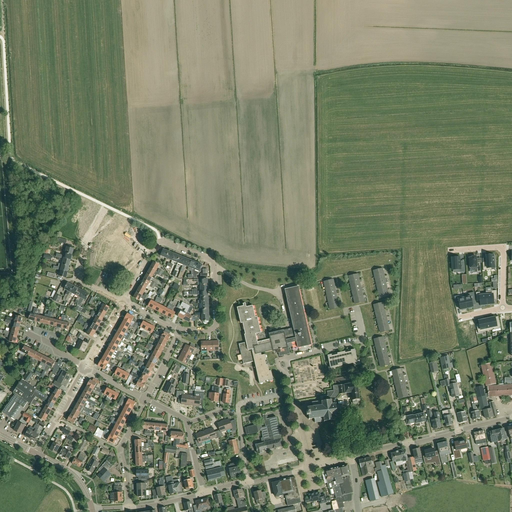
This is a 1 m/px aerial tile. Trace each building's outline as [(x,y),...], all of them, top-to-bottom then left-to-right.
[(82,203),(81,205),(87,209),(98,214),(101,209),(99,209),(100,208),(97,206),(96,207),(92,205),(89,207),(84,205),(84,204),(82,203)] [(84,213),(82,216),(87,219),(89,216),(95,219),(98,214),(87,209),(84,213)] [(116,214),(112,219),(113,220),(121,226),(124,223),(126,224),(127,223),(116,214)] [(80,219),(75,226),(86,233),(86,232),(87,233),(90,229),(89,229),(90,228),(84,225),(86,222),(80,219)] [(113,220),(110,224),(117,230),(121,226),(113,220)] [(110,224),(106,228),(114,234),(117,230),(110,224)] [(74,225),(68,233),(75,237),(76,234),(82,238),(83,237),(84,238),(86,234),(85,234),(86,233),(75,226),(74,225)] [(106,228),(102,232),(110,238),(114,234),(106,228)] [(102,232),(98,238),(103,242),(102,244),(107,244),(111,239),(110,238),(102,232)] [(67,247),(65,253),(72,255),(74,249),(71,248),(71,246),(68,245),(67,247)] [(135,247),(131,251),(138,258),(142,254),(135,247)] [(161,256),(166,258),(169,251),(163,249),(163,250),(160,249),(157,257),(160,258),(161,256)] [(131,251),(127,255),(134,262),(138,258),(131,251)] [(166,258),(172,260),(174,254),(169,251),(166,258)] [(172,260),(178,263),(180,256),(174,254),(172,260)] [(127,255),(123,259),(130,266),(134,262),(127,255)] [(486,262),(483,263),(483,270),(491,270),(491,268),(495,267),(494,256),(491,256),(491,255),(486,256),(486,262)] [(180,256),(178,263),(183,265),(186,258),(180,256)] [(99,262),(110,264),(109,267),(116,268),(117,260),(100,257),(99,262)] [(472,258),(469,258),(470,270),(476,270),(477,272),(481,272),(480,263),(477,263),(476,259),(476,257),(472,257),(472,258)] [(182,268),(181,271),(183,272),(186,266),(189,267),(191,260),(186,258),(183,265),(182,268)] [(460,258),(452,258),(453,270),(460,270),(460,272),(465,272),(464,262),(460,263),(460,261),(460,258)] [(123,259),(118,263),(125,270),(130,266),(123,259)] [(197,263),(191,260),(189,267),(194,269),(197,263)] [(150,268),(156,271),(159,265),(154,262),(150,268)] [(203,265),(197,263),(194,269),(200,272),(203,265)] [(153,277),(156,271),(150,268),(147,274),(153,277)] [(375,278),(384,276),(383,269),(373,271),(375,278)] [(143,280),(149,283),(153,277),(147,274),(143,280)] [(350,283),(359,281),(358,274),(349,276),(350,283)] [(375,278),(376,285),(386,283),(384,276),(375,278)] [(146,289),(149,283),(143,280),(140,286),(146,289)] [(324,282),(326,289),(335,287),(333,280),(324,282)] [(350,283),(352,290),(361,288),(359,281),(350,283)] [(64,299),(66,300),(73,286),(68,283),(64,290),(68,291),(63,299),(64,299)] [(386,283),(376,285),(378,292),(387,289),(386,283)] [(72,294),(75,295),(79,289),(73,286),(66,300),(65,302),(64,305),(66,306),(72,294)] [(137,292),(143,295),(146,289),(140,286),(137,292)] [(244,306),(237,308),(241,323),(243,323),(246,334),(244,335),(246,342),(239,344),(243,360),(243,364),(255,361),(260,384),(264,383),(263,381),(269,380),(270,381),(274,381),(271,371),(269,371),(268,364),(266,365),(265,359),(267,358),(266,355),(262,355),(261,353),(267,352),(267,351),(273,350),(273,351),(277,350),(278,353),(279,352),(280,355),(290,353),(288,348),(292,347),(292,343),(297,342),(298,348),(312,345),(299,287),(285,290),(294,328),(269,333),(271,339),(266,340),(265,335),(261,333),(258,317),(256,317),(253,306),(247,307),(246,303),(243,304),(244,306)] [(337,294),(335,287),(326,289),(327,296),(337,294)] [(352,290),(353,297),(363,295),(361,288),(352,290)] [(77,304),(79,301),(81,298),(80,298),(84,291),(79,289),(75,295),(78,297),(77,298),(75,303),(77,304)] [(387,289),(378,292),(380,298),(389,296),(387,289)] [(81,298),(79,301),(81,302),(82,302),(84,300),(86,301),(89,294),(84,291),(80,298),(81,298)] [(497,291),(486,292),(487,305),(490,304),(491,305),(494,305),(493,299),(496,298),(497,291)] [(143,295),(137,292),(133,298),(139,301),(143,295)] [(469,296),(464,297),(467,308),(468,308),(469,309),(472,308),(472,307),(473,307),(472,300),(475,300),(474,292),(468,294),(469,296)] [(480,292),(476,292),(477,300),(480,300),(481,306),(484,306),(484,305),(487,305),(486,292),(486,293),(480,293),(480,292)] [(327,296),(329,303),(338,301),(337,294),(327,296)] [(364,302),(363,295),(353,297),(355,304),(364,302)] [(459,296),(454,297),(456,304),(459,303),(461,310),(462,310),(462,311),(466,310),(465,309),(467,308),(464,297),(460,298),(459,296)] [(100,310),(106,314),(110,308),(104,304),(98,301),(97,303),(102,307),(100,310)] [(148,307),(154,310),(157,304),(151,301),(148,307)] [(340,307),(338,301),(329,303),(330,310),(340,307)] [(375,312),(385,310),(383,303),(374,305),(375,312)] [(163,307),(157,304),(154,310),(160,313),(163,307)] [(42,323),(43,317),(39,316),(41,308),(39,307),(38,309),(35,322),(42,323)] [(169,310),(163,307),(160,313),(166,316),(169,310)] [(29,320),(35,322),(38,309),(36,308),(34,315),(30,314),(29,320)] [(106,314),(100,310),(98,314),(97,316),(103,320),(106,314)] [(175,313),(169,310),(166,316),(172,319),(175,313)] [(385,310),(375,312),(377,319),(386,317),(385,310)] [(181,311),(178,317),(184,320),(187,314),(181,311)] [(45,317),(43,317),(42,323),(49,325),(52,313),(49,312),(48,315),(46,314),(45,317)] [(95,315),(91,313),(91,314),(89,312),(88,314),(94,318),(96,319),(94,322),(99,326),(103,320),(97,316),(95,315)] [(135,319),(135,318),(137,314),(134,312),(132,316),(128,314),(124,320),(125,320),(138,328),(139,326),(140,326),(141,323),(140,322),(138,324),(134,322),(135,319)] [(54,313),(52,313),(49,325),(55,327),(57,319),(56,318),(55,320),(54,319),(54,317),(53,317),(54,313)] [(187,314),(184,320),(189,323),(191,320),(192,321),(195,321),(195,320),(195,315),(193,315),(192,317),(187,314)] [(209,321),(209,315),(198,316),(195,316),(195,320),(199,320),(199,318),(202,318),(202,322),(203,322),(203,323),(204,324),(208,324),(209,323),(209,321)] [(62,328),(65,316),(63,316),(61,321),(58,320),(58,319),(57,319),(55,327),(56,327),(56,328),(59,329),(59,328),(62,328)] [(388,323),(386,317),(377,319),(379,326),(388,323)] [(495,317),(489,318),(492,330),(501,328),(499,319),(495,320),(495,317)] [(7,320),(6,320),(5,323),(14,325),(13,329),(19,331),(21,323),(7,320)] [(129,330),(131,326),(137,330),(138,328),(125,320),(121,326),(129,330)] [(477,324),(476,324),(478,333),(486,331),(484,320),(479,321),(479,324),(477,324)] [(99,326),(94,322),(91,326),(84,322),(83,325),(84,326),(88,328),(90,329),(90,328),(96,332),(99,326)] [(146,331),(149,325),(143,322),(140,327),(144,329),(140,335),(138,334),(137,335),(142,338),(145,332),(146,331)] [(390,330),(388,323),(379,326),(380,333),(390,330)] [(155,327),(149,325),(146,331),(149,332),(152,333),(155,327)] [(132,336),(127,333),(129,330),(121,326),(118,332),(130,339),(132,336)] [(90,328),(90,329),(87,334),(93,338),(96,332),(90,328)] [(19,331),(13,329),(12,333),(4,331),(3,334),(5,334),(17,337),(19,331)] [(161,338),(162,338),(159,336),(155,334),(156,332),(155,331),(152,336),(159,339),(157,342),(159,343),(158,344),(164,347),(167,341),(161,338)] [(133,340),(130,339),(118,332),(115,337),(121,341),(121,340),(122,341),(124,338),(132,342),(133,340)] [(161,338),(167,341),(171,336),(163,332),(161,335),(163,336),(162,338),(161,338)] [(16,344),(17,337),(5,334),(4,337),(8,338),(8,339),(10,339),(9,342),(16,344)] [(121,341),(115,337),(111,343),(119,347),(119,348),(124,351),(124,350),(126,351),(127,352),(128,350),(129,351),(131,347),(129,345),(127,349),(125,348),(120,345),(122,342),(120,341),(121,341)] [(376,346),(385,344),(383,337),(374,339),(376,346)] [(79,340),(76,348),(84,352),(89,341),(86,340),(85,343),(79,340)] [(117,351),(119,348),(119,347),(111,343),(108,349),(114,352),(117,354),(121,356),(123,357),(124,354),(122,353),(117,351)] [(186,345),(183,350),(192,354),(195,349),(194,349),(195,346),(191,343),(190,346),(186,345)] [(161,353),(164,347),(158,344),(158,345),(156,344),(154,347),(156,348),(155,350),(161,353)] [(385,344),(376,346),(377,353),(387,351),(385,344)] [(28,355),(31,349),(24,346),(23,349),(20,347),(18,350),(24,353),(28,355)] [(35,350),(32,349),(32,350),(31,349),(28,355),(32,357),(30,361),(29,363),(31,364),(33,360),(34,359),(34,358),(37,353),(34,351),(35,350)] [(105,355),(111,358),(113,358),(115,355),(113,354),(114,352),(108,349),(105,355)] [(350,351),(352,363),(353,363),(354,366),(361,364),(360,360),(358,361),(355,349),(350,351)] [(161,353),(155,350),(154,353),(152,352),(151,354),(152,355),(158,359),(161,353)] [(181,355),(189,360),(192,354),(183,350),(181,355)] [(352,363),(350,351),(344,352),(347,365),(352,363)] [(388,358),(387,351),(377,353),(379,360),(388,358)] [(342,366),(347,365),(344,352),(339,353),(342,366)] [(37,360),(40,362),(43,356),(37,353),(34,358),(34,359),(37,360)] [(342,366),(339,353),(333,354),(336,367),(342,366)] [(336,367),(333,354),(328,355),(330,367),(328,367),(329,371),(336,370),(335,367),(336,367)] [(111,358),(105,355),(102,361),(107,364),(108,362),(110,363),(112,359),(111,359),(111,358)] [(150,361),(149,362),(155,365),(158,359),(152,355),(151,358),(150,357),(148,360),(150,361)] [(189,360),(181,355),(178,360),(187,365),(189,366),(190,363),(188,362),(189,360)] [(43,356),(40,362),(41,362),(40,365),(42,367),(41,369),(43,370),(49,359),(43,356)] [(371,356),(364,359),(367,367),(374,365),(371,356)] [(451,363),(449,356),(441,358),(443,370),(452,368),(454,367),(453,363),(451,363)] [(390,365),(388,358),(379,360),(381,367),(390,365)] [(49,359),(43,370),(44,370),(46,372),(49,366),(52,368),(55,362),(49,359)] [(107,364),(102,361),(101,360),(98,366),(106,370),(108,367),(113,370),(113,371),(115,372),(116,369),(110,365),(107,364)] [(115,374),(121,377),(124,371),(124,370),(126,366),(127,366),(127,364),(120,361),(120,362),(124,365),(121,370),(118,368),(115,374)] [(147,365),(146,368),(152,371),(155,365),(149,362),(147,361),(146,364),(147,365)] [(429,363),(431,373),(438,372),(436,362),(429,363)] [(172,370),(176,373),(181,366),(176,363),(172,370)] [(485,394),(486,398),(489,397),(511,395),(511,384),(493,386),(493,384),(496,383),(491,363),(479,366),(479,368),(482,368),(486,386),(489,385),(489,386),(488,386),(488,394),(485,394)] [(140,372),(149,377),(152,371),(146,368),(143,366),(139,364),(138,366),(143,369),(142,372),(140,371),(140,372)] [(61,377),(68,382),(71,376),(64,372),(64,371),(62,369),(58,376),(60,377),(61,377)] [(392,371),(394,378),(403,376),(402,369),(392,371)] [(130,374),(124,371),(121,377),(127,380),(130,374)] [(23,379),(28,382),(33,375),(28,372),(23,379)] [(146,383),(149,377),(140,372),(139,373),(141,373),(139,377),(134,374),(133,376),(137,378),(140,380),(146,383)] [(140,380),(137,378),(133,376),(130,375),(129,378),(137,382),(135,384),(143,389),(146,383),(140,380)] [(394,378),(396,385),(405,383),(403,376),(394,378)] [(65,387),(68,382),(61,377),(60,377),(59,380),(56,379),(55,381),(53,384),(60,388),(62,385),(65,387)] [(88,386),(102,394),(104,392),(101,391),(100,390),(97,388),(98,385),(99,385),(100,382),(94,379),(93,381),(91,380),(87,386),(88,386)] [(170,384),(168,383),(164,392),(171,395),(177,381),(172,379),(170,384)] [(32,396),(33,395),(35,392),(36,390),(22,380),(14,392),(15,394),(3,412),(15,420),(27,402),(31,405),(32,403),(34,400),(31,398),(32,396)] [(307,412),(306,412),(306,413),(307,413),(307,415),(307,416),(309,416),(310,418),(309,419),(310,419),(315,418),(315,419),(315,422),(315,423),(316,424),(316,423),(320,422),(320,423),(321,423),(321,422),(323,422),(324,421),(324,422),(325,422),(325,421),(334,420),(335,421),(336,420),(334,419),(334,418),(335,418),(338,418),(338,417),(338,415),(338,416),(339,415),(338,414),(338,413),(341,412),(341,413),(341,412),(342,410),(343,411),(343,410),(342,410),(342,407),(343,407),(341,407),(340,406),(340,405),(339,405),(339,406),(337,406),(336,404),(337,403),(336,399),(340,394),(352,393),(353,404),(358,403),(357,400),(360,399),(358,383),(351,384),(351,382),(348,383),(348,384),(334,387),(334,390),(327,391),(328,395),(326,396),(320,396),(321,401),(322,400),(321,401),(322,402),(318,402),(318,401),(317,402),(313,403),(313,402),(313,403),(312,403),(312,404),(313,404),(313,406),(313,407),(309,408),(308,407),(307,407),(308,408),(309,411),(307,412)] [(396,385),(397,392),(406,389),(405,383),(396,385)] [(452,389),(450,390),(452,397),(460,396),(457,385),(457,383),(451,385),(452,389)] [(84,392),(90,395),(91,395),(92,395),(94,392),(95,393),(99,395),(101,397),(102,394),(88,386),(84,392)] [(486,398),(485,394),(483,386),(475,388),(481,411),(483,411),(485,419),(493,417),(493,416),(497,416),(494,402),(490,403),(491,408),(486,410),(485,405),(487,404),(486,398)] [(58,398),(52,394),(50,398),(45,395),(41,393),(43,390),(38,387),(36,390),(35,392),(55,404),(58,398)] [(209,399),(211,399),(211,401),(217,402),(218,398),(219,398),(219,394),(220,388),(213,387),(212,393),(210,393),(209,399)] [(52,394),(58,398),(62,392),(56,388),(52,394)] [(110,397),(113,391),(107,388),(104,394),(110,397)] [(195,391),(194,396),(195,396),(194,406),(200,406),(200,400),(203,401),(204,390),(195,389),(195,391)] [(406,389),(397,392),(399,399),(408,396),(406,389)] [(119,394),(113,391),(110,397),(116,400),(119,394)] [(180,391),(179,398),(182,398),(181,404),(188,405),(189,395),(185,395),(185,393),(185,392),(184,392),(180,391)] [(35,392),(33,395),(35,396),(47,403),(46,406),(51,410),(55,404),(35,392)] [(90,395),(84,392),(81,398),(95,406),(96,403),(90,400),(91,397),(90,396),(90,395)] [(477,404),(478,403),(476,394),(470,396),(472,405),(474,412),(471,413),(473,420),(480,418),(477,404)] [(78,403),(85,407),(87,404),(94,408),(95,406),(81,398),(78,403)] [(126,405),(133,408),(133,409),(136,403),(128,399),(126,402),(128,403),(126,405)] [(74,409),(81,412),(82,413),(84,410),(89,413),(89,412),(92,414),(93,412),(85,407),(78,403),(74,409)] [(133,408),(126,405),(125,407),(124,407),(122,410),(123,411),(129,414),(133,408)] [(39,406),(37,410),(40,412),(42,413),(48,416),(51,410),(46,406),(44,409),(39,406)] [(74,409),(71,415),(77,418),(78,416),(80,417),(82,414),(80,413),(81,412),(74,409)] [(448,416),(443,417),(445,427),(453,425),(450,410),(447,410),(448,416)] [(129,414),(123,411),(123,412),(121,411),(120,414),(114,411),(113,414),(118,417),(119,416),(126,420),(129,414)] [(465,411),(457,413),(459,423),(467,421),(465,411)] [(435,419),(432,420),(434,429),(441,428),(439,419),(440,418),(438,412),(434,413),(435,419)] [(42,413),(39,418),(45,422),(48,416),(42,413)] [(413,415),(415,424),(416,424),(416,426),(420,425),(419,423),(426,422),(424,413),(413,416),(413,415)] [(263,415),(266,427),(262,428),(261,424),(245,428),(246,435),(249,434),(258,432),(258,431),(262,430),(263,433),(262,433),(263,437),(262,438),(261,440),(262,443),(256,445),(258,454),(263,453),(262,451),(273,448),(274,449),(277,448),(283,446),(278,425),(276,417),(268,419),(267,414),(263,415)] [(77,418),(71,415),(68,420),(75,425),(77,422),(76,421),(77,418)] [(415,424),(413,415),(405,417),(407,425),(415,423),(415,424)] [(119,416),(118,417),(117,420),(112,417),(110,419),(114,421),(117,423),(123,426),(126,420),(119,416)] [(229,419),(223,421),(227,431),(232,429),(233,432),(237,430),(236,428),(235,420),(230,422),(229,419)] [(37,427),(30,439),(35,442),(39,435),(36,433),(38,431),(38,430),(39,428),(40,426),(44,428),(46,424),(40,421),(37,426),(37,427)] [(217,431),(220,438),(224,436),(222,432),(227,431),(223,421),(218,423),(220,430),(217,431)] [(25,426),(19,423),(14,431),(21,434),(25,426)] [(114,429),(120,432),(123,426),(117,423),(116,425),(114,424),(114,425),(113,427),(114,428),(114,429)] [(25,436),(30,439),(37,427),(37,426),(35,425),(32,431),(29,429),(25,436)] [(216,439),(220,438),(217,431),(215,432),(213,428),(207,430),(211,440),(216,438),(216,439)] [(498,438),(498,441),(499,445),(503,444),(502,440),(507,439),(506,434),(505,435),(504,428),(496,430),(498,438)] [(117,438),(104,431),(102,430),(100,429),(98,434),(102,436),(103,434),(108,436),(106,440),(114,444),(117,438)] [(105,429),(104,431),(117,438),(120,432),(114,429),(112,429),(111,432),(105,429)] [(205,442),(211,440),(207,430),(202,432),(205,442)] [(491,443),(495,442),(496,446),(499,445),(498,441),(498,438),(496,430),(490,432),(489,432),(491,441),(491,443)] [(476,445),(486,443),(484,431),(474,433),(476,445)] [(202,443),(205,442),(202,432),(196,434),(198,440),(195,441),(198,448),(201,446),(203,446),(202,443)] [(178,433),(177,445),(179,446),(180,439),(184,440),(184,439),(185,439),(185,437),(184,436),(184,433),(178,433)] [(58,441),(56,439),(53,443),(54,443),(50,450),(56,453),(60,447),(60,446),(62,442),(58,441)] [(82,439),(81,441),(78,446),(80,446),(78,450),(82,452),(87,441),(83,439),(82,439)] [(236,440),(229,441),(232,455),(239,454),(236,440)] [(455,446),(452,447),(454,457),(455,459),(462,457),(461,455),(460,450),(467,448),(465,440),(454,443),(455,446)] [(450,453),(447,441),(437,444),(442,461),(447,460),(446,457),(448,457),(448,454),(450,453)] [(63,456),(63,457),(68,460),(73,451),(74,449),(69,446),(66,451),(63,449),(59,454),(63,456)] [(177,448),(166,446),(165,452),(176,454),(177,448)] [(490,458),(489,453),(488,447),(480,449),(483,461),(490,460),(490,458)] [(422,462),(422,460),(419,448),(418,449),(417,448),(414,448),(414,450),(413,450),(415,459),(416,463),(422,462)] [(398,451),(401,465),(403,464),(403,462),(406,461),(408,461),(407,459),(405,449),(398,451)] [(435,464),(441,463),(439,457),(436,458),(434,449),(425,451),(426,458),(433,456),(435,464)] [(401,465),(398,451),(395,451),(396,453),(391,454),(393,462),(395,461),(395,462),(397,466),(401,465)] [(80,467),(82,468),(83,465),(82,464),(83,462),(84,458),(86,456),(81,453),(79,456),(80,456),(78,459),(75,458),(72,463),(80,467)] [(87,470),(92,473),(96,466),(97,467),(99,463),(95,461),(97,458),(94,457),(92,460),(92,459),(90,463),(91,463),(87,470)] [(371,457),(359,460),(363,476),(375,473),(371,457)] [(408,473),(416,471),(413,457),(407,459),(408,461),(406,461),(408,470),(408,473)] [(148,459),(136,459),(136,466),(143,466),(143,467),(145,467),(145,463),(146,463),(147,462),(153,462),(153,459),(151,459),(148,459)] [(206,469),(214,467),(212,460),(204,461),(206,469)] [(108,471),(111,468),(113,466),(107,461),(100,468),(103,471),(98,476),(104,482),(111,475),(108,471)] [(230,465),(229,466),(231,478),(241,476),(238,463),(230,464),(230,465)] [(324,470),(324,471),(327,484),(328,488),(329,488),(331,496),(335,495),(337,504),(338,508),(338,509),(344,507),(343,502),(344,502),(351,501),(350,496),(351,496),(351,494),(352,493),(353,493),(353,491),(351,480),(347,465),(336,468),(324,470)] [(385,465),(377,467),(377,468),(375,469),(376,472),(377,472),(380,482),(377,482),(381,497),(393,494),(385,465)] [(223,468),(207,472),(209,481),(213,480),(213,479),(221,477),(221,476),(225,475),(223,468)] [(141,480),(149,480),(149,471),(137,471),(137,472),(136,473),(136,475),(137,476),(137,477),(143,477),(143,480),(141,480)] [(295,477),(290,478),(279,481),(279,482),(273,483),(275,496),(282,495),(282,494),(288,493),(288,495),(285,496),(288,506),(301,503),(295,477)] [(160,487),(157,488),(159,496),(166,495),(164,487),(165,486),(163,478),(160,478),(160,481),(159,481),(160,487)] [(173,481),(174,483),(171,483),(170,481),(167,482),(170,494),(182,491),(179,479),(173,481)] [(149,480),(141,480),(141,484),(137,484),(137,490),(146,490),(146,484),(147,483),(147,480),(149,480)] [(190,480),(187,481),(184,481),(186,490),(186,489),(186,490),(189,490),(189,489),(194,488),(192,480),(190,480)] [(375,480),(366,482),(371,503),(380,501),(375,480)] [(114,493),(110,493),(111,501),(122,501),(122,491),(122,486),(114,486),(114,493)] [(366,487),(361,488),(364,503),(370,502),(366,487)] [(243,490),(242,490),(242,489),(234,491),(236,500),(237,500),(239,509),(235,509),(234,507),(228,508),(228,511),(227,511),(247,511),(245,502),(244,503),(243,502),(242,502),(241,498),(244,497),(243,493),(244,493),(243,490)] [(256,501),(257,505),(260,504),(259,500),(266,498),(265,492),(261,493),(261,491),(254,492),(256,501)] [(320,496),(319,493),(310,495),(311,502),(319,500),(320,504),(327,502),(326,502),(326,499),(325,495),(320,496)] [(225,505),(223,498),(222,498),(221,494),(215,495),(217,504),(220,503),(220,507),(225,506),(225,505)] [(395,497),(395,506),(405,505),(404,497),(395,497)] [(201,509),(210,507),(210,505),(210,504),(209,503),(208,498),(195,501),(196,505),(193,506),(194,511),(201,511),(202,511),(201,509)] [(192,511),(192,509),(191,502),(184,503),(186,511),(189,510),(189,511),(192,511)]
